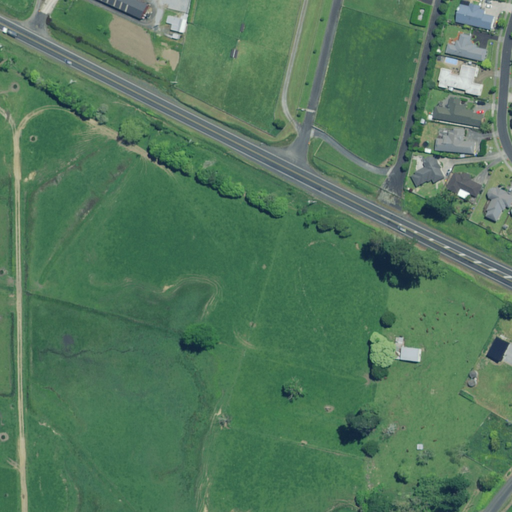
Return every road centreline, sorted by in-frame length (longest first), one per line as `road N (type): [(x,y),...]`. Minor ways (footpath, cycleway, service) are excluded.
road 1 (primary): [(0,22),(511,281)]
road 2 (residential): [(511,29),(501,121),(511,154)]
